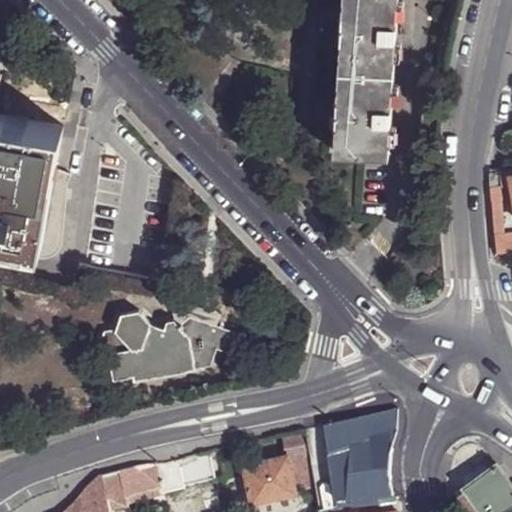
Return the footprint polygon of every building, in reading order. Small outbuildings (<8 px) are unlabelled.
[(345,0),(344,4),(336,151),(390,154),(399,0),(345,0)] [(65,127),(0,113),(0,238),(34,245),(43,246),(51,203),(56,173),(65,127)] [(498,172),(501,187),(511,186),(510,175),(511,174),(511,172),(511,169),(498,172)] [(488,174),(489,188),(501,187),(498,172),(488,174)] [(64,175),(56,173),(51,203),(65,206),(68,189),(74,174),(64,175)] [(489,199),(494,255),(508,253),(507,237),(501,187),(489,188),(489,199)] [(65,206),(51,203),(43,246),(34,245),(32,256),(46,259),(49,259),(55,256),(57,251),(65,206)] [(233,343),(239,322),(193,309),(180,318),(176,311),(169,316),(167,322),(154,318),(142,303),(125,304),(120,320),(106,319),(103,333),(114,341),(118,368),(137,365),(138,369),(216,356),(221,340),(233,343)] [(306,427),(286,431),(290,447),(295,447),(296,455),(292,456),(290,456),(297,489),(316,486),(316,492),(313,508),(397,501),(395,491),(391,468),(392,450),(399,429),(400,409),(306,427)] [(166,462),(157,463),(162,485),(163,491),(183,486),(217,478),(212,448),(198,451),(183,456),(166,462)] [(297,489),(290,456),(246,466),(254,502),(269,499),(277,497),(298,493),(297,489)] [(139,465),(120,470),(125,493),(162,485),(157,463),(139,465)] [(482,511),(500,511),(511,505),(511,481),(499,464),(466,487),(468,490),(482,511)] [(73,504),(62,511),(113,511),(112,507),(127,503),(125,493),(120,470),(100,474),(86,486),(73,504)] [(162,485),(125,493),(127,503),(164,495),(163,491),(162,485)] [(468,511),(482,511),(468,490),(458,497),(468,511)]
